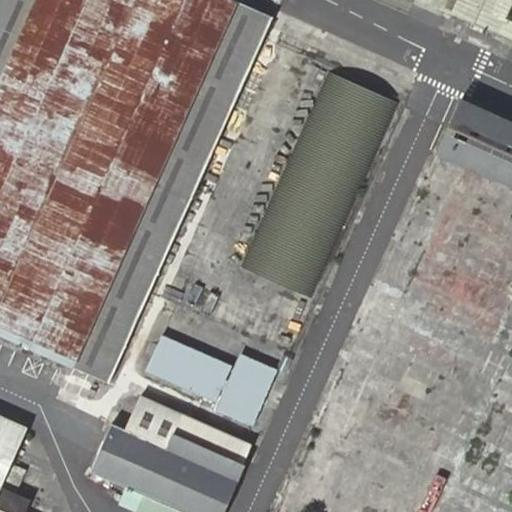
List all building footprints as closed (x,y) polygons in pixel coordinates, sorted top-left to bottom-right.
[(275,17),(236,0),(0,0),(0,334),(112,384),(275,17)] [(511,0),(421,0),(511,40),(511,0)] [(401,103),(328,71),(241,267),(314,299),(401,103)] [(511,188),(511,511),(511,122),(459,99),(435,154),(511,188)] [(234,367),(165,336),(148,372),(220,404),(216,411),(253,428),(279,371),(240,354),(234,367)] [(227,511),(257,445),(142,396),(127,431),(113,425),(93,472),(127,487),(119,506),(133,511),(227,511)] [(0,491),(28,428),(0,414),(0,511),(8,511),(0,508),(0,491)]
